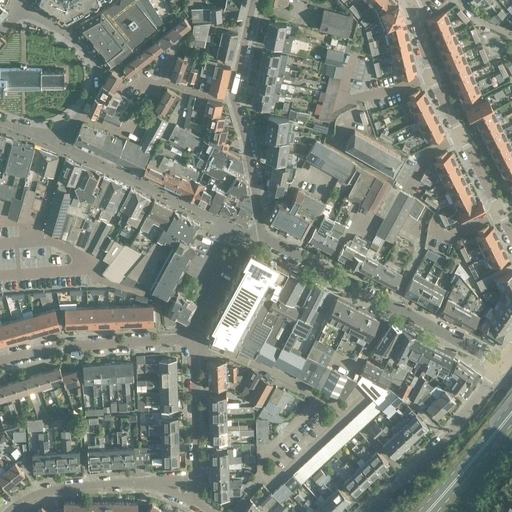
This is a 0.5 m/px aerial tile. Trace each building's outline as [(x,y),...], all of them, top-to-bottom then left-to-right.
[(41,0),(70,19),(101,0),(41,0)] [(109,70),(118,62),(121,60),(133,51),(139,46),(150,36),(156,32),(160,29),(158,26),(163,23),(149,0),(121,0),(120,1),(120,5),(115,5),(101,14),(101,13),(82,25),(81,24),(75,28),(109,70)] [(192,22),(211,21),(221,20),(221,12),(226,13),(226,15),(242,18),(246,0),(235,0),(236,0),(234,0),(226,0),(225,8),(221,7),(191,9),(192,22)] [(376,12),(380,20),(401,10),(398,3),(397,3),(394,0),(382,0),(374,8),(378,12),(376,12)] [(349,7),(353,13),(357,10),(352,4),(349,7)] [(347,36),(351,16),(323,9),(318,29),(347,36)] [(357,10),(353,13),(358,18),(361,15),(357,10)] [(385,27),(387,34),(407,29),(404,18),(405,18),(401,10),(380,20),(383,28),(385,27)] [(456,13),(461,18),(464,15),(460,10),(456,13)] [(497,13),(502,18),(506,15),(501,10),(497,13)] [(427,20),(431,30),(450,22),(446,12),(427,20)] [(498,22),(502,18),(497,13),(493,16),(498,22)] [(464,15),(461,18),(465,23),(469,20),(464,15)] [(173,18),(168,22),(172,28),(169,31),(175,38),(191,26),(184,18),(178,23),(173,18)] [(269,21),(267,33),(288,37),(288,38),(292,38),(310,43),(311,39),(295,35),(295,34),(290,33),(291,26),(286,25),(269,21)] [(431,30),(436,40),(454,32),(450,22),(431,30)] [(192,37),(195,38),(206,40),(212,41),(213,36),(207,35),(210,23),(193,24),(192,37)] [(387,34),(389,44),(409,39),(407,29),(387,34)] [(221,37),(219,43),(235,47),(238,34),(218,30),(216,36),(221,37)] [(175,38),(169,31),(165,34),(171,42),(175,38)] [(154,43),(160,51),(171,42),(165,34),(161,37),(156,32),(150,36),(155,42),(154,43)] [(436,40),(440,50),(459,42),(454,32),(436,40)] [(267,33),(265,44),(277,47),(276,50),(289,53),(292,38),(288,38),(288,37),(267,33)] [(194,46),(204,47),(206,40),(195,38),(194,46)] [(389,44),(392,55),(412,50),(409,39),(389,44)] [(440,50),(444,60),(463,52),(459,42),(440,50)] [(160,51),(154,43),(148,47),(155,55),(160,51)] [(216,56),(232,59),(235,47),(219,43),(216,56)] [(137,56),(144,63),(155,55),(148,47),(143,51),(139,46),(133,51),(137,56)] [(328,49),(325,62),(327,63),(340,66),(343,52),(328,49)] [(278,64),(285,65),(287,55),(280,54),(263,50),(261,60),(278,64)] [(392,55),(394,65),(414,60),(412,50),(392,55)] [(174,68),(183,71),(187,60),(189,53),(186,52),(183,59),(178,57),(174,68)] [(444,60),(449,70),(467,62),(463,52),(444,60)] [(144,63),(137,56),(132,60),(138,68),(144,63)] [(126,65),(121,60),(118,62),(123,68),(124,69),(127,73),(129,75),(138,68),(132,60),(126,65)] [(231,67),(216,64),(216,62),(206,60),(204,66),(202,66),(200,75),(207,77),(208,75),(212,76),(228,80),(231,67)] [(290,71),(284,70),(285,65),(278,64),(261,60),(259,69),(289,75),(290,71)] [(414,60),(394,65),(397,76),(401,75),(402,79),(413,76),(412,72),(417,71),(414,60)] [(449,70),(453,80),(471,72),(467,62),(449,70)] [(328,63),(325,74),(329,75),(341,78),(344,67),(328,63)] [(48,71),(42,71),(42,69),(26,69),(26,65),(21,65),(21,68),(0,68),(0,87),(43,88),(42,86),(48,86),(48,88),(50,88),(50,86),(55,86),(55,88),(57,88),(57,86),(63,86),(63,88),(64,88),(64,86),(66,86),(66,84),(64,84),(64,72),(66,72),(66,71),(64,71),(64,69),(63,69),(63,71),(57,71),(57,69),(55,69),(55,71),(50,71),(50,69),(48,69),(48,71)] [(179,82),(180,82),(186,84),(187,81),(187,80),(181,78),(183,71),(174,68),(170,79),(179,82)] [(103,85),(114,91),(122,77),(127,73),(124,69),(118,75),(112,71),(106,80),(103,85)] [(258,78),(275,81),(276,76),(294,80),(294,76),(289,75),(259,69),(258,78)] [(187,81),(193,83),(197,73),(190,71),(187,80),(187,81)] [(453,80),(457,90),(476,82),(471,72),(453,80)] [(339,86),(341,78),(329,75),(327,83),(339,86)] [(224,95),(228,80),(212,76),(211,83),(207,82),(207,84),(201,83),(199,90),(209,92),(224,95)] [(258,78),(256,87),(285,93),(286,89),(281,88),(282,83),(275,81),(258,78)] [(476,82),(457,90),(462,100),(480,92),(476,82)] [(325,92),(336,94),(339,86),(327,83),(325,92)] [(110,102),(107,107),(106,111),(122,118),(125,120),(132,108),(134,109),(136,107),(142,111),(144,108),(135,103),(122,95),(114,91),(103,85),(97,95),(110,102)] [(256,87),(254,96),(273,100),(278,101),(279,96),(285,97),(290,98),(291,94),(285,93),(256,87)] [(161,99),(170,104),(173,98),(179,101),(181,98),(175,94),(176,94),(167,89),(161,99)] [(407,101),(412,111),(430,102),(425,92),(421,94),(419,90),(409,95),(410,99),(407,101)] [(334,103),(336,94),(325,92),(322,101),(334,103)] [(186,108),(188,108),(192,109),(193,107),(195,97),(189,95),(186,108)] [(271,110),(273,100),(254,96),(252,106),(271,110)] [(92,104),(88,112),(102,119),(106,111),(107,107),(101,104),(103,100),(95,97),(92,104)] [(170,104),(161,99),(155,109),(159,111),(157,115),(161,118),(170,104)] [(205,112),(210,113),(219,115),(222,103),(208,99),(204,112),(205,112)] [(466,111),(471,121),(493,110),(488,100),(466,111)] [(320,109),(332,112),(334,103),(322,101),(320,109)] [(412,111),(417,121),(435,111),(430,102),(412,111)] [(192,109),(188,108),(185,120),(190,121),(191,116),(195,116),(197,110),(192,109)] [(291,109),(289,117),(306,121),(308,113),(299,111),(291,109)] [(329,121),(332,112),(320,109),(318,118),(329,121)] [(475,120),(480,129),(498,120),(493,110),(471,121),(472,121),(475,120)] [(106,111),(102,119),(118,126),(122,118),(106,111)] [(417,121),(422,130),(439,121),(435,111),(417,121)] [(205,112),(203,124),(212,126),(222,128),(225,116),(219,115),(210,113),(205,112)] [(154,115),(138,143),(126,138),(125,141),(105,132),(96,153),(140,173),(150,152),(151,152),(159,138),(168,122),(154,115)] [(293,119),(268,116),(266,127),(295,131),(291,130),(293,119)] [(480,129),(485,138),(503,129),(498,120),(480,129)] [(439,121),(422,130),(427,140),(430,138),(432,142),(443,137),(441,133),(445,131),(439,121)] [(96,153),(105,132),(83,122),(73,143),(96,153)] [(191,150),(190,152),(174,188),(184,193),(184,194),(195,199),(196,198),(205,180),(200,178),(205,170),(200,167),(203,152),(205,139),(203,138),(175,125),(168,139),(191,150)] [(227,129),(222,128),(212,126),(211,133),(205,132),(203,138),(205,139),(227,150),(229,142),(224,141),(227,129)] [(295,131),(266,127),(265,138),(269,139),(269,138),(289,141),(289,142),(293,142),(295,131)] [(485,138),(490,148),(508,139),(503,129),(485,138)] [(393,175),(403,158),(354,130),(345,147),(393,175)] [(0,180),(11,140),(12,138),(6,136),(0,134),(0,180)] [(151,152),(141,173),(159,182),(162,183),(174,188),(190,152),(159,138),(151,152)] [(269,139),(267,149),(287,152),(289,142),(289,141),(269,138),(269,139)] [(223,162),(241,170),(244,170),(243,158),(227,150),(205,139),(203,152),(212,156),(210,161),(221,166),(223,162)] [(490,148),(494,158),(511,148),(511,147),(508,139),(490,148)] [(11,140),(0,180),(0,196),(12,200),(13,196),(22,198),(36,146),(35,146),(11,140)] [(316,140),(305,158),(320,166),(330,148),(316,140)] [(31,207),(34,196),(36,193),(44,194),(50,173),(53,174),(59,155),(41,148),(36,146),(22,198),(13,196),(12,200),(11,200),(8,216),(28,221),(31,207)] [(337,182),(341,184),(344,180),(353,163),(354,162),(330,148),(320,166),(339,177),(337,182)] [(511,148),(494,158),(499,167),(511,160),(511,148)] [(287,152),(267,149),(265,160),(286,163),(287,152)] [(437,161),(434,163),(439,173),(457,163),(452,153),(449,155),(446,150),(435,156),(437,161)] [(59,238),(67,212),(72,194),(82,166),(82,165),(67,158),(58,179),(57,183),(59,184),(45,231),(59,235),(58,238),(59,238)] [(511,160),(499,167),(504,177),(511,173),(511,160)] [(356,169),(360,172),(362,167),(353,163),(344,180),(341,184),(346,187),(356,169)] [(439,173),(444,182),(462,173),(457,163),(439,173)] [(270,178),(285,182),(286,176),(294,177),(296,167),(280,165),(279,168),(272,166),(270,178)] [(95,172),(82,166),(72,194),(78,196),(79,199),(83,198),(92,202),(93,201),(104,175),(95,171),(95,172)] [(218,209),(235,173),(224,167),(219,177),(206,204),(218,209)] [(348,196),(352,197),(362,203),(364,200),(376,176),(377,177),(377,176),(362,167),(360,172),(348,196)] [(219,177),(205,170),(200,178),(205,180),(196,198),(206,204),(219,177)] [(235,173),(218,209),(229,215),(241,190),(233,186),(238,174),(235,173)] [(444,182),(449,192),(467,183),(462,173),(444,182)] [(92,202),(85,218),(86,218),(82,228),(81,227),(76,246),(86,251),(91,233),(98,217),(115,180),(104,174),(104,175),(93,201),(92,202)] [(241,190),(229,215),(247,224),(248,223),(253,219),(249,194),(249,189),(247,179),(238,174),(233,186),(241,190)] [(361,204),(375,212),(390,184),(377,177),(376,176),(364,200),(362,203),(361,204)] [(284,188),(285,182),(270,178),(267,191),(285,195),(287,189),(284,188)] [(95,257),(96,256),(112,223),(109,221),(127,185),(115,180),(98,217),(91,233),(86,251),(95,257)] [(449,192),(453,202),(472,192),(467,183),(449,192)] [(390,184),(375,212),(384,217),(376,233),(392,242),(408,213),(416,218),(424,205),(418,200),(416,199),(417,199),(406,193),(399,189),(390,184)] [(119,223),(123,225),(121,228),(122,229),(123,225),(128,219),(127,218),(141,192),(131,187),(118,213),(122,216),(119,223)] [(279,225),(290,231),(309,195),(303,192),(298,189),(294,195),(290,204),(279,225)] [(123,225),(122,229),(131,234),(136,223),(137,224),(151,197),(141,192),(127,218),(128,219),(123,225)] [(453,202),(458,211),(480,200),(476,202),(472,192),(453,202)] [(313,216),(317,218),(325,203),(309,195),(290,231),(301,237),(313,216)] [(43,198),(34,196),(31,207),(40,209),(43,198)] [(111,279),(120,282),(146,251),(157,238),(162,229),(164,226),(167,227),(175,211),(174,211),(175,210),(155,199),(130,243),(126,241),(123,245),(121,248),(109,263),(102,272),(111,279)] [(267,219),(279,225),(290,204),(286,202),(277,200),(267,219)] [(480,200),(458,211),(463,221),(485,210),(480,200)] [(174,211),(175,211),(167,227),(164,226),(162,229),(189,244),(200,224),(194,221),(175,210),(174,211)] [(76,246),(81,227),(82,228),(86,218),(85,218),(67,212),(59,238),(76,246)] [(454,214),(446,218),(449,224),(458,220),(454,214)] [(330,228),(334,221),(324,215),(320,223),(319,223),(317,227),(316,226),(308,240),(319,246),(329,228),(330,228)] [(338,238),(337,238),(340,233),(340,234),(344,226),(334,221),(330,228),(329,228),(319,246),(330,252),(338,238)] [(475,236),(481,246),(499,237),(493,227),(490,229),(488,226),(477,231),(479,234),(475,236)] [(120,282),(151,292),(153,289),(168,297),(195,247),(189,244),(162,229),(157,238),(146,251),(120,282)] [(102,259),(103,259),(115,240),(114,240),(115,239),(108,235),(101,246),(108,250),(102,259)] [(355,235),(352,240),(350,239),(345,244),(344,244),(337,256),(348,262),(358,244),(360,245),(363,240),(355,235)] [(481,246),(485,256),(503,247),(499,237),(481,246)] [(121,248),(123,245),(115,240),(103,259),(109,263),(121,248)] [(358,267),(365,255),(368,249),(364,247),(366,242),(363,240),(360,245),(358,244),(348,262),(358,267)] [(369,248),(375,252),(379,246),(372,242),(369,248)] [(503,247),(485,256),(491,266),(508,257),(503,247)] [(283,266),(272,261),(250,250),(206,331),(211,333),(207,342),(229,350),(236,353),(255,358),(259,350),(265,339),(266,340),(270,331),(276,320),(279,314),(269,309),(288,272),(282,268),(283,266)] [(438,254),(435,260),(445,265),(448,259),(438,254)] [(377,278),(384,265),(365,255),(358,267),(377,278)] [(454,284),(450,292),(443,305),(439,312),(470,329),(484,304),(464,280),(468,277),(465,272),(450,263),(446,270),(453,274),(449,281),(454,284)] [(402,275),(384,265),(377,278),(395,287),(402,275)] [(289,269),(288,272),(269,309),(279,314),(293,321),(300,306),(295,304),(308,279),(289,269)] [(499,276),(497,277),(506,295),(482,330),(487,333),(485,336),(491,339),(492,337),(498,341),(511,319),(511,269),(509,271),(504,274),(499,276)] [(412,277),(404,292),(414,298),(425,279),(420,276),(414,273),(412,277)] [(414,298),(424,303),(435,284),(425,279),(414,298)] [(315,283),(305,302),(298,315),(311,322),(328,289),(315,283)] [(438,302),(443,305),(450,292),(435,284),(424,303),(434,308),(438,302)] [(197,303),(187,298),(178,293),(167,312),(186,323),(197,303)] [(313,346),(307,356),(318,361),(317,361),(327,366),(335,349),(336,349),(356,307),(337,298),(314,344),(313,346)] [(152,305),(141,306),(142,324),(153,323),(152,305)] [(130,306),(119,307),(120,325),(131,324),(130,306)] [(141,306),(130,306),(131,324),(142,324),(141,306)] [(108,307),(98,308),(98,326),(109,325),(108,307)] [(119,307),(108,307),(109,325),(120,325),(119,307)] [(379,319),(356,307),(336,349),(356,359),(362,347),(366,348),(374,337),(371,335),(379,319)] [(87,308),(76,309),(77,327),(88,326),(87,308)] [(98,308),(87,308),(88,326),(98,326),(98,308)] [(55,309),(44,312),(49,330),(60,327),(55,309)] [(77,327),(76,309),(65,309),(66,327),(77,327)] [(44,312),(33,315),(38,333),(49,330),(44,312)] [(292,327),(292,328),(295,322),(293,321),(279,314),(276,320),(270,331),(266,340),(265,339),(281,348),(282,346),(288,334),(292,327)] [(33,315),(23,318),(28,336),(38,333),(33,315)] [(298,315),(295,322),(292,328),(306,335),(312,323),(311,322),(298,315)] [(23,318),(13,321),(18,339),(28,336),(23,318)] [(13,321),(2,324),(7,342),(18,339),(13,321)] [(370,355),(385,362),(403,327),(392,322),(386,331),(370,355)] [(385,362),(384,365),(382,368),(376,380),(375,383),(385,388),(389,380),(394,370),(401,357),(407,344),(410,345),(414,337),(416,334),(403,327),(385,362)] [(417,337),(416,338),(414,337),(410,345),(407,344),(401,357),(394,370),(389,380),(402,386),(410,371),(413,364),(426,339),(421,337),(419,336),(418,336),(418,337),(417,337)] [(306,358),(282,346),(281,348),(265,339),(259,350),(255,358),(271,366),(273,363),(297,375),(296,376),(316,386),(327,366),(317,361),(318,361),(307,356),(306,358)] [(419,364),(423,366),(435,343),(426,339),(413,364),(418,367),(419,364)] [(433,387),(432,387),(426,383),(427,381),(428,381),(431,376),(434,371),(445,349),(435,343),(423,366),(421,371),(419,375),(414,385),(415,386),(410,396),(417,400),(425,394),(433,387)] [(442,381),(442,380),(442,379),(453,357),(455,353),(445,349),(434,371),(431,376),(440,380),(442,381)] [(136,356),(136,369),(177,368),(176,359),(159,360),(159,366),(157,366),(157,364),(145,365),(145,355),(136,356)] [(475,372),(453,357),(442,379),(449,385),(460,393),(466,397),(475,384),(474,383),(478,375),(474,373),(475,372)] [(208,362),(209,375),(209,377),(236,376),(236,368),(226,368),(226,361),(208,362)] [(360,373),(376,380),(382,368),(366,361),(360,373)] [(122,394),(126,394),(124,362),(116,363),(117,380),(123,380),(123,382),(122,382),(122,394)] [(131,401),(130,393),(129,382),(128,382),(128,379),(134,379),(132,362),(124,362),(126,394),(126,401),(131,401)] [(100,364),(102,388),(106,388),(106,395),(110,395),(108,363),(100,364)] [(108,363),(110,395),(114,394),(114,389),(117,389),(117,380),(116,363),(108,363)] [(92,364),(84,365),(85,382),(88,382),(90,396),(94,396),(92,364)] [(92,364),(94,396),(98,395),(98,388),(102,388),(100,364),(92,364)] [(374,399),(377,403),(384,397),(383,396),(390,390),(385,388),(375,383),(372,381),(372,382),(362,376),(358,381),(327,366),(316,386),(344,400),(357,383),(366,391),(374,399)] [(80,381),(76,370),(62,375),(59,367),(48,371),(53,384),(63,381),(65,386),(80,381)] [(159,376),(177,375),(177,368),(136,369),(137,373),(145,372),(157,372),(157,371),(159,371),(159,376)] [(398,394),(405,397),(412,385),(414,385),(419,375),(421,371),(416,368),(414,373),(410,371),(402,386),(398,394)] [(244,383),(255,389),(260,378),(262,375),(251,369),(244,383)] [(42,387),(53,384),(48,371),(38,374),(42,387)] [(32,391),(42,387),(38,374),(28,377),(32,391)] [(137,385),(177,383),(177,375),(159,376),(159,381),(157,382),(157,380),(146,380),(137,380),(137,385)] [(242,375),(236,376),(209,377),(209,388),(226,387),(226,381),(236,381),(236,380),(242,383),(242,375)] [(31,398),(29,391),(32,391),(28,377),(17,380),(21,394),(24,393),(29,408),(34,407),(33,403),(37,402),(35,396),(31,398)] [(260,378),(255,389),(254,390),(249,399),(261,405),(273,385),(260,378)] [(11,397),(21,394),(17,380),(7,384),(11,397)] [(159,392),(177,391),(177,383),(137,385),(137,390),(146,390),(146,388),(157,388),(158,387),(159,386),(159,392)] [(0,398),(1,400),(11,397),(7,384),(0,385),(0,398)] [(249,399),(254,390),(245,386),(241,394),(249,399)] [(282,421),(285,418),(277,413),(279,411),(281,412),(287,401),(291,404),(296,396),(292,394),(288,391),(284,389),(283,390),(276,386),(268,400),(265,405),(264,405),(259,415),(264,418),(265,417),(271,421),(282,421)] [(443,392),(436,398),(445,409),(450,405),(451,406),(454,403),(453,402),(455,400),(451,396),(454,394),(446,386),(443,388),(445,390),(443,392)] [(56,396),(54,390),(50,391),(51,397),(54,408),(59,406),(56,396)] [(390,390),(383,396),(384,397),(394,408),(405,397),(398,394),(391,390),(390,390)] [(137,400),(177,399),(177,391),(159,392),(160,397),(158,397),(158,396),(146,396),(137,397),(137,400)] [(417,400),(416,402),(423,409),(427,405),(424,402),(428,398),(432,394),(429,391),(425,394),(417,400)] [(210,396),(210,408),(239,407),(239,406),(239,402),(226,403),(226,396),(210,396)] [(394,408),(384,397),(377,403),(382,408),(387,414),(394,408)] [(445,409),(436,398),(427,407),(437,417),(445,409)] [(144,404),(146,404),(158,404),(158,402),(160,402),(160,408),(160,410),(172,410),(172,408),(178,408),(177,399),(137,400),(137,411),(144,411),(144,404)] [(382,408),(377,403),(374,399),(369,403),(377,412),(382,408)] [(6,412),(14,409),(12,403),(4,406),(6,412)] [(127,403),(118,404),(119,411),(127,411),(127,403)] [(377,412),(369,403),(365,408),(373,416),(377,412)] [(210,408),(210,419),(227,419),(226,412),(253,411),(253,407),(239,406),(239,407),(210,408)] [(373,416),(365,408),(360,412),(369,420),(373,416)] [(161,424),(140,425),(140,430),(148,430),(178,429),(178,418),(173,418),(172,412),(161,412),(161,418),(161,424)] [(369,420),(360,412),(356,416),(364,425),(369,420)] [(415,414),(407,421),(419,434),(427,426),(415,414)] [(364,425),(356,416),(352,420),(360,429),(364,425)] [(27,420),(28,431),(42,430),(42,419),(27,420)] [(210,430),(247,429),(247,425),(227,426),(227,419),(210,419),(210,430)] [(257,444),(268,444),(268,419),(256,419),(257,444)] [(360,429),(352,420),(347,424),(355,433),(360,429)] [(395,425),(410,441),(419,434),(407,421),(402,426),(398,422),(395,425)] [(383,437),(387,433),(383,428),(382,429),(376,422),(367,429),(374,437),(379,432),(383,437)] [(355,433),(347,424),(343,428),(351,437),(355,433)] [(391,437),(402,449),(410,441),(395,425),(391,429),(395,433),(391,437)] [(351,437),(343,428),(338,433),(346,441),(351,437)] [(162,440),(178,440),(178,429),(148,430),(149,435),(162,435),(162,440)] [(240,435),(250,434),(253,434),(253,429),(254,429),(250,429),(210,430),(211,442),(227,442),(227,434),(240,434),(240,435)] [(13,432),(13,441),(25,440),(25,431),(13,432)] [(56,452),(57,469),(68,468),(65,431),(60,432),(62,452),(56,452)] [(70,431),(65,431),(68,468),(79,467),(78,451),(71,451),(71,439),(70,431)] [(33,471),(46,470),(43,433),(38,433),(40,453),(32,454),(33,471)] [(43,433),(46,470),(57,469),(56,452),(49,453),(48,433),(43,433)] [(346,441),(338,433),(334,437),(342,445),(346,441)] [(126,435),(121,435),(121,442),(122,448),(123,465),(135,464),(135,462),(139,462),(139,463),(144,463),(144,452),(139,452),(139,448),(134,448),(134,447),(127,447),(126,435)] [(88,445),(88,450),(89,467),(101,466),(99,436),(95,437),(95,444),(88,445)] [(99,436),(101,466),(112,465),(111,448),(104,449),(103,436),(99,436)] [(342,445),(334,437),(329,441),(337,450),(342,445)] [(393,457),(402,449),(391,437),(382,445),(393,457)] [(139,448),(139,452),(144,452),(178,451),(178,440),(162,440),(162,447),(139,448)] [(337,450),(329,441),(325,445),(333,454),(337,450)] [(333,454),(325,445),(320,449),(329,458),(333,454)] [(356,445),(352,449),(356,453),(365,462),(360,466),(372,478),(380,470),(360,449),(356,445)] [(360,449),(380,470),(388,462),(377,450),(371,455),(363,446),(360,449)] [(111,448),(112,465),(123,465),(122,448),(111,448)] [(212,463),(241,463),(241,456),(233,456),(233,448),(227,448),(228,451),(211,452),(212,463)] [(329,458),(320,449),(316,454),(324,462),(329,458)] [(178,451),(144,452),(144,463),(151,463),(151,457),(162,457),(162,463),(179,463),(178,451)] [(324,462),(316,454),(312,458),(320,466),(324,462)] [(320,466),(312,458),(307,462),(315,470),(320,466)] [(8,464),(4,467),(6,469),(15,481),(24,474),(15,462),(10,466),(8,464)] [(315,470),(307,462),(303,466),(311,475),(315,470)] [(344,465),(364,486),(372,478),(360,466),(355,471),(347,462),(344,465)] [(241,467),(241,463),(212,463),(212,475),(229,474),(229,468),(241,467)] [(344,465),(340,468),(348,477),(342,483),(353,495),(355,493),(356,493),(364,486),(344,465)] [(311,475),(303,466),(298,470),(306,479),(311,475)] [(0,480),(6,488),(15,481),(6,469),(0,473),(0,480)] [(306,479),(298,470),(294,474),(302,483),(306,479)] [(338,487),(332,492),(324,483),(322,485),(319,481),(326,475),(320,470),(312,477),(321,486),(325,491),(329,495),(341,507),(350,499),(338,487)] [(212,486),(242,485),(242,481),(229,481),(229,474),(212,475),(212,486)] [(293,475),(285,482),(293,491),(301,483),(293,475)] [(271,492),(271,493),(273,495),(276,499),(280,502),(282,504),(294,493),(292,492),(293,491),(285,482),(273,493),(271,492)] [(212,490),(211,490),(211,496),(213,496),(213,497),(221,497),(221,499),(228,498),(227,497),(229,497),(229,495),(240,495),(242,493),(242,489),(242,485),(212,486),(212,490)] [(242,511),(257,511),(273,495),(271,493),(258,507),(252,501),(242,511)] [(314,511),(313,510),(309,506),(305,502),(297,494),(293,497),(307,511),(314,511)] [(263,511),(276,499),(273,495),(257,511),(263,511)] [(330,511),(335,511),(341,507),(329,495),(324,499),(320,495),(317,498),(330,511)] [(314,511),(330,511),(317,498),(314,502),(318,506),(313,510),(314,511)] [(63,502),(63,511),(75,511),(76,502),(63,502)] [(76,502),(75,511),(88,511),(88,502),(76,502)] [(88,511),(100,511),(100,502),(88,502),(88,511)] [(100,511),(112,511),(113,502),(100,502),(100,511)] [(112,511),(125,511),(125,502),(113,502),(112,511)] [(137,511),(138,502),(125,502),(125,511),(137,511)] [(279,511),(285,507),(282,504),(280,502),(273,511),(274,511),(279,511)] [(160,511),(162,510),(152,503),(145,511),(160,511)]
